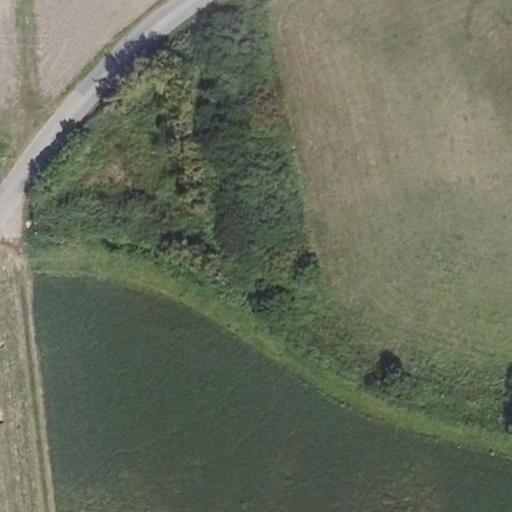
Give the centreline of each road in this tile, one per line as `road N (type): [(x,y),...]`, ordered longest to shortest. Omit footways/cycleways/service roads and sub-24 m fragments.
road 1 (tertiary): [(0,193),(21,155),(180,0)]
road 2 (track): [(21,155),(11,0)]
